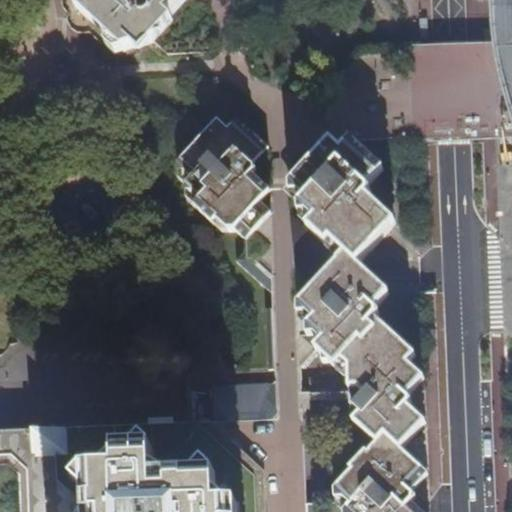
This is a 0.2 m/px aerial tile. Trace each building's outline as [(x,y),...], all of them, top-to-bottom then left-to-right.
[(96,0),(84,18),(107,39),(112,44),(124,56),(128,50),(129,51),(141,58),(152,46),(155,44),(181,17),(172,8),(170,6),(175,0),(96,0)] [(511,0),(478,0),(478,1),(479,11),(480,26),(483,43),(489,79),(496,103),(502,123),(511,148),(511,0)] [(266,148),(233,119),(224,130),(212,120),(187,149),(173,165),(175,178),(183,184),(184,201),(220,232),(234,231),(246,240),(273,211),(262,201),(273,189),(249,165),(266,148)] [(288,184),(293,216),(305,229),(308,231),(338,259),(335,264),(356,266),(392,224),(363,198),(367,192),(363,188),(347,172),(363,155),(363,140),(325,142),(288,184)] [(363,188),(363,155),(347,172),(363,188)] [(380,170),(363,155),(363,188),(380,170)] [(376,284),(356,266),(335,264),(315,287),(331,301),(342,288),(347,287),(372,308),(378,301),(368,293),(367,287),(376,284)] [(297,275),(300,370),(301,370),(314,352),(336,372),(340,375),(354,375),(390,336),(371,319),(376,312),(372,308),(347,287),(342,288),(331,301),(315,287),(313,289),(297,275)] [(385,293),(376,284),(367,287),(368,293),(378,301),(385,293)] [(390,336),(354,375),(365,386),(400,345),(390,336)] [(374,447),(398,451),(422,423),(405,407),(409,402),(404,399),(389,384),(404,366),(412,355),(400,345),(365,386),(368,389),(361,398),(347,414),(348,422),(374,447)] [(409,371),(404,366),(389,384),(404,399),(411,391),(404,385),(403,377),(409,371)] [(420,380),(409,371),(403,377),(404,385),(411,391),(420,380)] [(213,406),(232,423),(277,421),(276,385),(265,385),(213,387),(213,406)] [(265,511),(263,471),(200,427),(155,429),(152,447),(151,468),(167,476),(193,475),(203,465),(215,473),(215,494),(227,505),(237,505),(236,511),(265,511)] [(101,470),(85,471),(74,482),(84,491),(84,511),(236,511),(237,505),(227,505),(215,494),(215,473),(203,465),(193,475),(167,476),(151,468),(152,447),(145,440),(136,448),(114,449),(114,457),(101,470)] [(398,451),(374,447),(366,458),(382,471),(367,487),(351,473),(333,493),(333,507),(339,511),(408,511),(406,509),(414,499),(409,493),(394,481),(411,462),(398,451)] [(366,458),(351,473),(367,487),(382,471),(366,458)] [(408,476),(416,466),(411,462),(394,481),(409,493),(416,486),(410,481),(408,476)] [(425,477),(425,474),(416,466),(408,476),(410,481),(416,486),(425,477)] [(333,507),(333,493),(304,494),(305,506),(333,507)]
